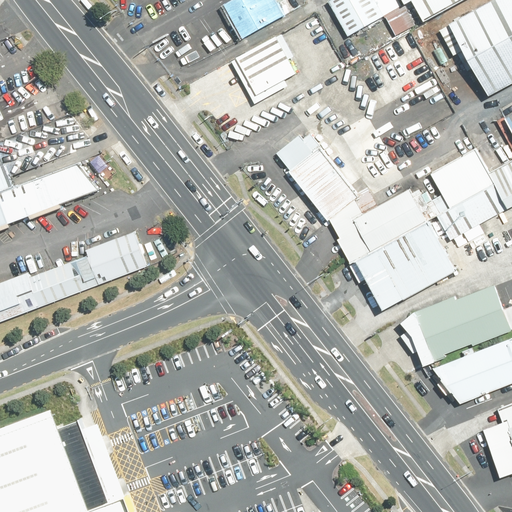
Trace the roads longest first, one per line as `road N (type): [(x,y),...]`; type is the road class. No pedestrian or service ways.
road 1 (primary): [(43,0),(251,265)]
road 2 (unclassified): [(251,265),(0,380)]
road 3 (primary): [(251,265),(342,378)]
road 4 (primary): [(342,378),(387,414),(423,477)]
road 5 (primary): [(423,477),(366,422),(342,378)]
